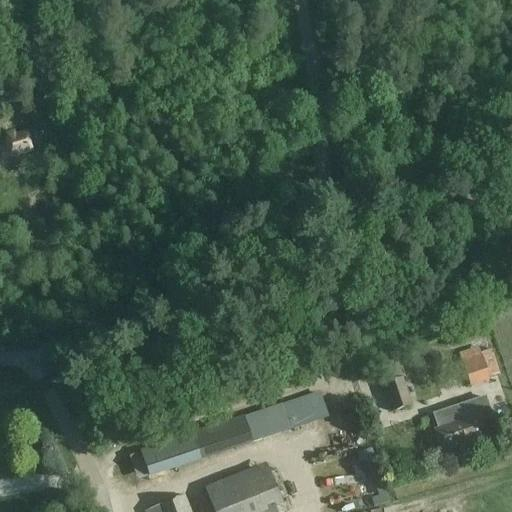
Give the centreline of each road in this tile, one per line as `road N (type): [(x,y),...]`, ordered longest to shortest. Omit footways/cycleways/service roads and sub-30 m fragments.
road 1 (track): [(321,213),(18,358)]
road 2 (track): [(301,0),(321,129),(321,213)]
road 3 (track): [(321,213),(511,119)]
road 4 (track): [(18,358),(57,403),(98,480)]
